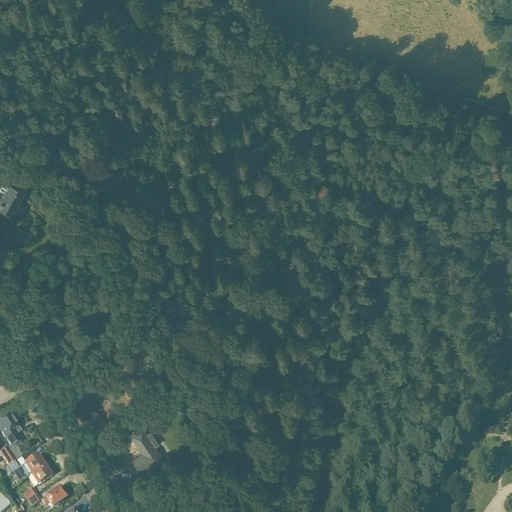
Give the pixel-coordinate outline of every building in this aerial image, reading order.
[(0,212),(12,218),(15,211),(13,209),(24,189),(2,178),(0,182),(0,195),(1,196),(0,197),(0,204),(3,206),(0,211),(0,212)] [(17,227),(14,235),(27,240),(30,233),(17,227)] [(90,429),(103,417),(91,403),(103,392),(93,380),(78,393),(83,399),(73,408),(90,429)] [(11,416),(0,423),(0,430),(12,448),(9,450),(17,462),(22,459),(21,457),(15,447),(20,443),(16,436),(22,432),(20,429),(11,416)] [(143,453),(127,464),(134,475),(157,460),(161,457),(154,446),(158,443),(150,431),(146,434),(142,428),(139,430),(131,435),(143,453)] [(7,448),(0,453),(0,454),(9,467),(5,470),(17,462),(9,450),(8,448),(7,448)] [(31,476),(45,467),(38,457),(21,468),(17,462),(5,470),(10,476),(17,472),(23,481),(31,476)] [(51,477),(45,467),(31,476),(38,486),(51,477)] [(23,496),(27,502),(37,496),(33,489),(23,496)] [(46,499),(42,501),(45,506),(49,503),(49,504),(53,509),(67,500),(59,490),(46,499)] [(0,495),(0,511),(5,511),(10,508),(0,495)] [(41,502),(37,496),(27,502),(31,508),(41,502)]
